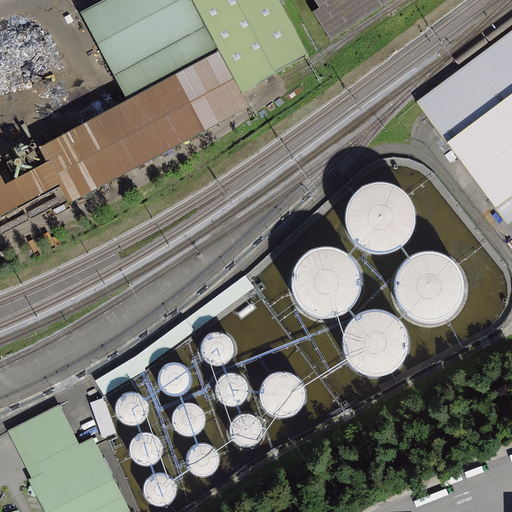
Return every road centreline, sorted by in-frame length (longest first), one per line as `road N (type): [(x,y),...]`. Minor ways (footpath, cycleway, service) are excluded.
road 1 (residential): [(0,385),(101,335),(190,277)]
road 2 (unknown): [(14,120),(100,78),(99,37),(78,0)]
